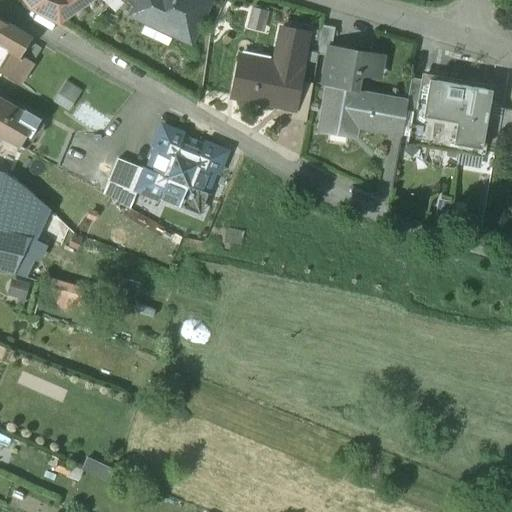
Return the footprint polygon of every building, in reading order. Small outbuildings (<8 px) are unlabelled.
[(44,0),(23,0),(31,9),(36,6),(36,5),(44,0)] [(44,0),(36,5),(36,6),(43,15),(58,24),(92,0),(44,0)] [(122,0),(131,8),(128,16),(145,23),(147,18),(146,18),(154,0),(122,0)] [(210,0),(154,0),(146,18),(147,18),(172,30),(170,35),(190,45),(210,0)] [(250,8),(249,29),(265,29),(266,9),(250,8)] [(31,39),(0,20),(0,57),(5,49),(7,50),(19,57),(20,56),(31,39)] [(334,28),(322,26),(317,54),(318,54),(329,56),(331,48),(334,28)] [(272,69),(239,62),(232,97),(292,109),(293,110),(299,81),(308,34),(280,28),(272,69)] [(331,48),(329,56),(324,86),(330,87),(331,86),(354,90),(357,73),(377,76),(380,57),(331,48)] [(19,57),(7,50),(2,57),(6,59),(2,66),(4,72),(20,83),(21,83),(33,65),(20,56),(19,57)] [(494,88),(423,76),(422,80),(416,114),(412,139),(483,151),(484,144),(489,114),(494,88)] [(422,80),(411,78),(407,100),(405,112),(416,114),(422,80)] [(299,81),(293,110),(292,109),(290,119),(305,122),(312,83),(299,81)] [(354,90),(331,86),(330,87),(324,125),(348,130),(347,136),(349,137),(351,126),(388,133),(389,125),(402,127),(405,112),(407,100),(405,99),(404,104),(363,97),(364,92),(354,90)] [(0,137),(16,145),(17,146),(25,150),(31,138),(36,138),(38,135),(41,130),(42,126),(42,121),(39,122),(40,120),(24,111),(21,116),(0,103),(0,137)] [(511,135),(511,110),(502,109),(501,116),(498,135),(511,137),(511,135)] [(501,116),(489,114),(484,144),(496,145),(498,135),(501,116)] [(143,168),(136,187),(181,206),(188,189),(205,196),(224,150),(161,125),(143,168)] [(143,168),(116,157),(101,193),(128,208),(136,187),(143,168)] [(1,177),(0,181),(0,232),(61,248),(67,229),(13,181),(1,177)] [(0,269),(15,275),(30,241),(0,234),(0,269)] [(89,291),(50,280),(41,308),(80,321),(89,291)] [(28,285),(17,282),(13,296),(17,298),(16,303),(22,305),(24,300),(28,285)] [(108,478),(111,466),(85,459),(82,471),(108,478)]
